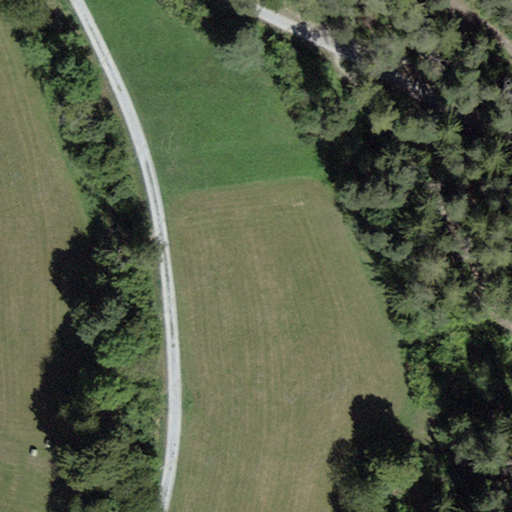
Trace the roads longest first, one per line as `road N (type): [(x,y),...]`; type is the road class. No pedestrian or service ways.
road 1 (track): [(74,0),(140,142),(164,269),(173,438),(160,511)]
road 2 (track): [(511,146),(382,72),(324,52)]
